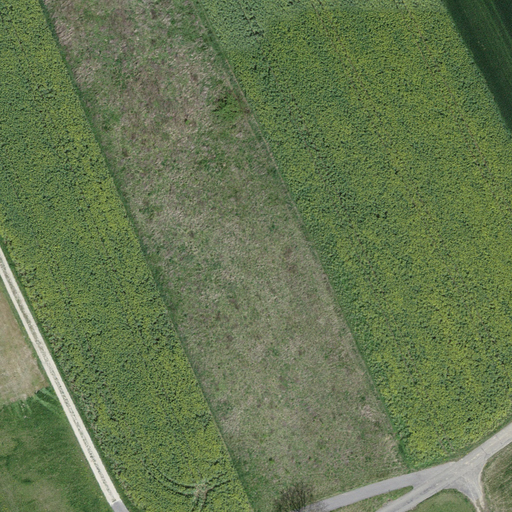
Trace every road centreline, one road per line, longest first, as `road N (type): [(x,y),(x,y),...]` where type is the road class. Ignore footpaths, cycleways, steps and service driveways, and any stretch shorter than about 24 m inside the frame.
road 1 (track): [(121,511),(0,244)]
road 2 (track): [(454,472),(306,511)]
road 3 (unclassified): [(511,429),(389,511)]
